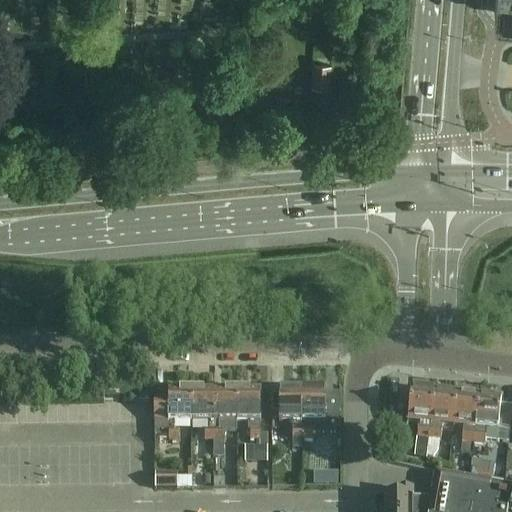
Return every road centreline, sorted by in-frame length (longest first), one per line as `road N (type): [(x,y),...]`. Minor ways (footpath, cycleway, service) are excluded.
road 1 (secondary): [(409,173),(0,206)]
road 2 (secondary): [(0,241),(404,209)]
road 3 (residential): [(359,352),(0,355)]
road 4 (tertiary): [(427,0),(409,173)]
road 5 (tertiary): [(447,172),(457,0)]
road 6 (residential): [(361,511),(359,352)]
road 7 (residential): [(440,357),(445,208)]
road 8 (residential): [(404,209),(400,354)]
